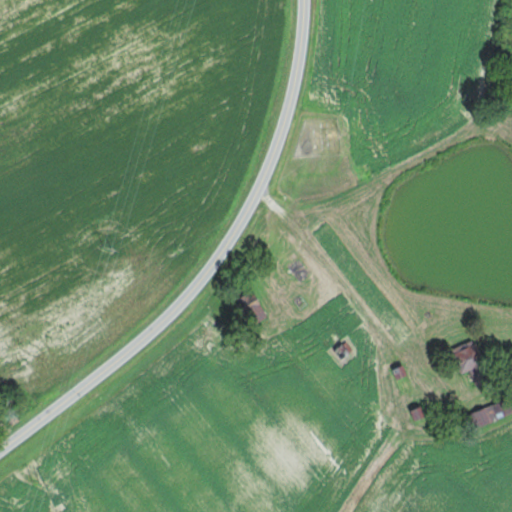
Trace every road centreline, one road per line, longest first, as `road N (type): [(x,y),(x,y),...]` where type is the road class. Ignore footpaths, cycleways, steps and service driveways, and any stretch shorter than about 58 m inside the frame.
road 1 (residential): [(0,453),(148,340),(213,268),(271,170),(285,130),(305,0)]
road 2 (track): [(261,189),(372,317),(396,421),(428,443),(474,441),(501,430)]
